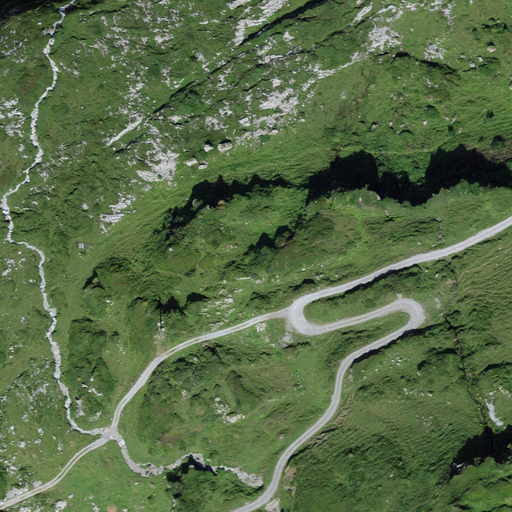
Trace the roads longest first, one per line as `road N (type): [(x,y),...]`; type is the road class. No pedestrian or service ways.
road 1 (track): [(240,511),(269,494),(285,455),(329,414),(348,360),(416,317),(413,307),(400,305),(319,330),(303,325),(298,309)]
road 2 (track): [(298,309),(161,358),(121,405),(111,433),(56,480),(0,506)]
road 3 (track): [(511,218),(452,249),(309,297),(298,309)]
